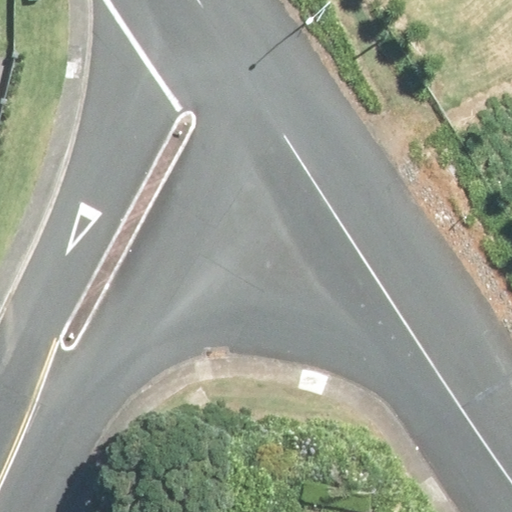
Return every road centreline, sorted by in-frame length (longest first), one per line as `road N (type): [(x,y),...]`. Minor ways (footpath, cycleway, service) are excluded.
road 1 (tertiary): [(0,488),(188,113),(247,76)]
road 2 (tertiary): [(511,482),(247,76)]
